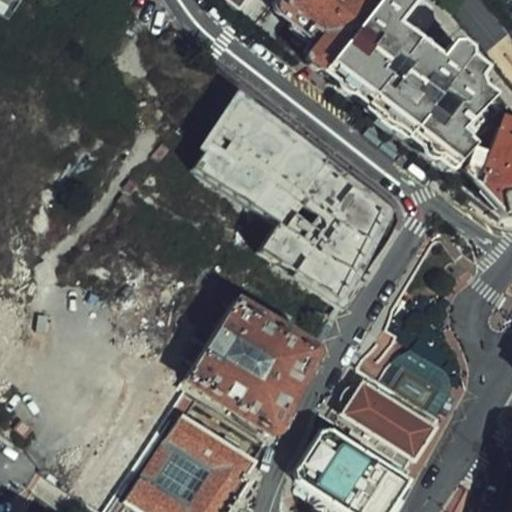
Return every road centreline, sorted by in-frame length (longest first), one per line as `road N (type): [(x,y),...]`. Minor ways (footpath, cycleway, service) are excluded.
road 1 (secondary): [(431,208),(356,326),(268,491),(267,511)]
road 2 (secondary): [(178,0),(195,26),(431,208)]
road 3 (secondary): [(511,360),(476,332),(475,316),(511,261)]
